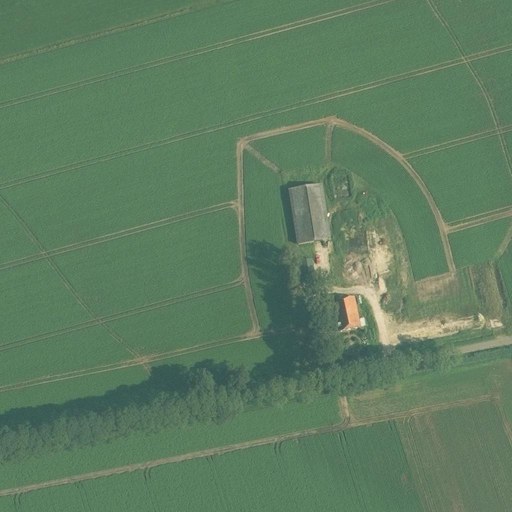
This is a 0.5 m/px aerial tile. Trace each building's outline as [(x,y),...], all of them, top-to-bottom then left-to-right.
[(298,245),(329,240),(320,186),(289,191),(298,245)] [(359,246),(357,213),(335,215),(337,248),(359,246)] [(299,308),(312,305),(307,282),(316,280),(312,260),(316,259),(313,246),(289,250),(291,263),(295,285),(299,308)] [(344,261),(346,284),(365,283),(363,260),(344,261)] [(358,320),(354,298),(324,304),(328,321),(334,320),(337,333),(365,327),(363,319),(358,320)]
